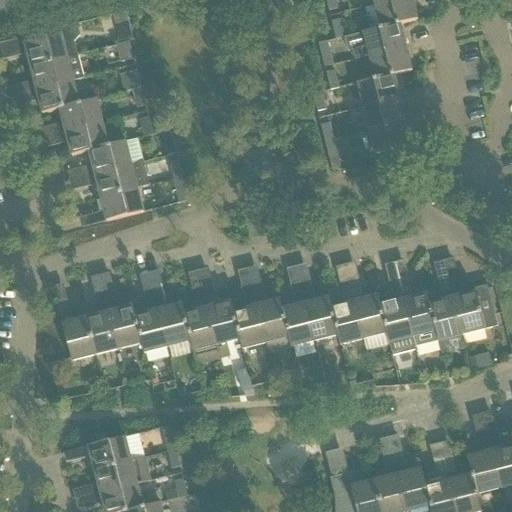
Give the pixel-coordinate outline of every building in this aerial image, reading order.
[(325,0),(328,12),(337,10),(334,0),(325,0)] [(400,25),(418,21),(412,0),(401,0),(374,7),(380,30),(400,25)] [(118,33),(130,30),(125,12),(114,15),(118,33)] [(336,41),(344,39),(340,21),(331,23),(336,41)] [(30,68),(78,56),(75,42),(81,41),(77,25),(23,38),(30,68)] [(406,48),(400,25),(380,30),(362,34),(365,47),(352,51),(355,61),(368,58),(406,48)] [(121,63),(134,60),(129,42),(116,46),(121,63)] [(323,62),(331,60),(327,42),(318,44),(323,62)] [(399,75),(412,72),(406,48),(368,58),(374,81),(399,75)] [(36,91),(73,82),(84,79),(78,56),(30,68),(36,91)] [(132,90),(141,88),(137,71),(127,74),(132,90)] [(330,91),(339,89),(334,71),(325,74),(330,91)] [(403,87),(399,75),(374,81),(357,85),(363,109),(400,99),(398,91),(401,90),(403,87)] [(42,115),(60,111),(59,110),(79,105),(73,82),(36,91),(42,115)] [(136,108),(145,106),(141,88),(132,90),(136,108)] [(317,113),(326,110),(321,93),(312,95),(317,113)] [(369,132),(406,123),(400,99),(363,109),(369,132)] [(65,134),(102,124),(96,101),(79,105),(59,110),(60,111),(65,134)] [(144,137),(153,135),(149,118),(139,121),(144,137)] [(375,155),(412,146),(406,123),(369,132),(375,155)] [(71,157),(89,153),(89,152),(108,148),(107,147),(102,124),(65,134),(71,157)] [(325,143),(333,141),(329,124),(320,126),(325,143)] [(166,150),(174,148),(170,131),(161,133),(166,150)] [(329,161),(337,158),(333,141),(325,143),(329,161)] [(95,176),(132,166),(126,142),(107,147),(108,148),(89,152),(89,153),(95,176)] [(173,180),(182,178),(177,161),(169,163),(173,180)] [(100,199),(137,190),(149,187),(143,163),(132,166),(95,176),(100,199)] [(71,190),(90,188),(88,167),(69,170),(71,190)] [(178,198),(186,196),(182,178),(173,180),(178,198)] [(107,223),(143,213),(137,190),(100,199),(107,223)] [(457,275),(447,278),(451,292),(460,290),(457,275)] [(407,277),(398,280),(402,294),(411,291),(407,277)] [(438,342),(462,337),(451,292),(447,278),(437,280),(443,302),(430,305),(429,305),(436,333),(438,342)] [(359,279),(349,282),(353,296),(362,293),(359,279)] [(398,280),(388,282),(392,296),(402,294),(398,280)] [(310,281),(300,284),(304,298),(313,295),(310,281)] [(340,347),(364,341),(353,296),(349,282),(339,284),(345,306),(332,309),(331,309),(338,337),(338,338),(340,347)] [(261,283),(251,286),(255,299),(266,345),(268,355),(291,349),(289,340),(283,311),(282,311),(280,301),(266,305),(261,283)] [(300,284),(291,286),(294,300),(304,298),(300,284)] [(211,285),(202,288),(206,303),(215,300),(211,285)] [(251,286),(242,288),(245,302),(255,299),(251,286)] [(168,309),(162,287),(153,290),(157,304),(168,349),(191,343),(184,315),(185,315),(182,305),(168,309)] [(462,297),(460,290),(451,292),(462,337),(485,331),(483,319),(494,316),(487,287),(475,290),(476,293),(462,297)] [(196,366),(220,360),(206,303),(202,288),(192,290),(198,312),(185,315),(184,315),(191,343),(196,366)] [(113,289),(104,292),(108,306),(117,303),(113,289)] [(153,290),(143,292),(147,306),(157,304),(153,290)] [(413,299),(411,291),(402,294),(416,349),(438,343),(438,342),(436,333),(429,305),(430,305),(427,295),(413,299)] [(104,292),(94,294),(98,308),(108,306),(104,292)] [(364,301),(362,293),(353,296),(364,341),(387,335),(381,307),(378,297),(364,301)] [(394,304),(381,307),(388,335),(387,335),(390,345),(390,346),(392,355),(416,349),(402,294),(392,296),(394,304)] [(315,303),(313,295),(304,298),(315,343),(338,338),(338,337),(331,309),(332,309),(329,299),(315,303)] [(291,349),(315,343),(304,298),(294,300),(296,308),(283,311),(289,340),(291,349)] [(242,351),(266,345),(255,299),(245,302),(247,310),(234,313),(233,313),(240,342),(242,351)] [(217,307),(215,300),(206,303),(220,360),(230,358),(227,345),(240,342),(233,313),(234,313),(231,303),(217,307)] [(67,301),(57,304),(61,317),(70,315),(67,301)] [(119,311),(117,303),(108,306),(119,351),(142,345),(135,317),(136,317),(133,308),(119,311)] [(144,355),(168,349),(157,304),(147,306),(149,314),(136,317),(135,317),(142,345),(144,355)] [(96,356),(119,351),(108,306),(98,308),(100,316),(87,319),(96,356)] [(72,323),(70,315),(61,317),(72,362),(96,356),(87,319),(72,323)] [(489,354),(468,359),(468,362),(471,372),(483,369),(492,367),(489,354)] [(251,384),(240,387),(242,394),(253,391),(251,387),(251,384)] [(178,390),(176,390),(178,398),(187,396),(187,395),(185,388),(178,390)] [(511,447),(500,450),(495,428),(485,431),(489,445),(500,490),(511,486),(511,447)] [(485,431),(476,433),(479,447),(489,445),(485,431)] [(167,453),(176,451),(172,433),(162,435),(167,453)] [(125,438),(88,448),(94,472),(145,459),(139,435),(125,438)] [(477,495),(500,490),(489,445),(479,447),(481,455),(467,459),(471,476),(477,495)] [(333,476),(350,472),(345,449),(328,453),(333,476)] [(171,471),(180,468),(176,451),(167,453),(171,471)] [(404,464),(403,462),(404,462),(402,452),(392,454),(406,511),(430,511),(430,508),(423,476),(419,461),(415,459),(408,461),(409,463),(404,464)] [(388,478),(374,482),(381,511),(406,511),(392,454),(383,457),(388,478)] [(453,458),(443,460),(447,474),(456,472),(453,458)] [(100,495),(137,486),(151,482),(145,459),(94,472),(100,495)] [(456,511),(447,474),(443,460),(434,463),(437,477),(433,478),(432,474),(423,476),(430,508),(430,511),(456,511)] [(458,479),(456,472),(447,474),(456,511),(481,511),(477,495),(471,476),(458,479)] [(349,481),(348,476),(332,480),(336,499),(336,511),(381,511),(374,482),(361,485),(359,479),(349,481)] [(179,500),(188,498),(184,480),(174,482),(179,500)] [(94,486),(74,491),(79,511),(99,506),(94,486)] [(104,511),(130,511),(143,509),(143,508),(137,486),(100,495),(104,511)] [(200,511),(204,511),(210,511),(205,493),(196,495),(200,511)]
